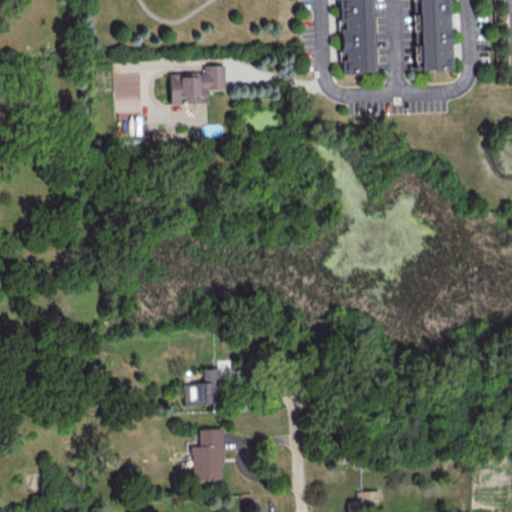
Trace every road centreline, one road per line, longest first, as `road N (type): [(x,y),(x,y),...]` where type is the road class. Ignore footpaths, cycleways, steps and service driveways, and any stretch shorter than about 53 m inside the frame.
road 1 (residential): [(392,97),(449,95),(462,87),(469,71),(466,0)]
road 2 (residential): [(317,0),(319,59),(333,91),(392,97)]
